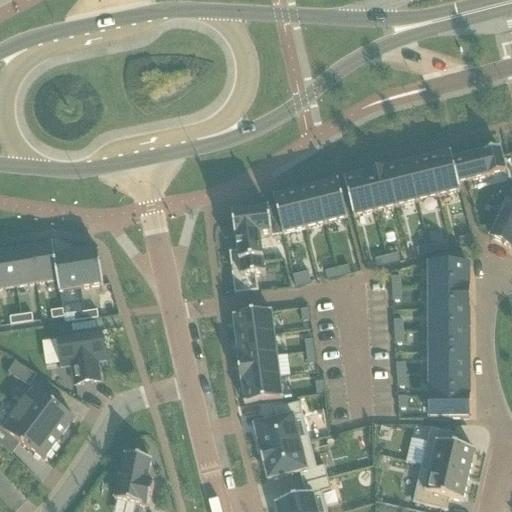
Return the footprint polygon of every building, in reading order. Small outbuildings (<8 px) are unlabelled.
[(458,162),(452,163),(453,164),(458,185),(458,186),(463,185),(467,184),(488,178),(489,179),(505,175),(501,160),(501,159),(499,151),(483,155),(462,161),(458,162)] [(429,161),(438,199),(460,193),(451,156),(429,161)] [(417,204),(438,199),(429,161),(408,166),(417,204)] [(417,204),(408,166),(387,172),(396,209),(417,204)] [(366,177),(375,214),(396,209),(387,172),(366,177)] [(375,214),(366,177),(344,182),(353,220),(375,214)] [(316,189),(325,227),(347,221),(338,184),(316,189)] [(325,227),(316,189),(295,194),(304,232),(325,227)] [(275,209),(282,237),(304,232),(295,194),(273,200),(275,209)] [(491,240),(511,250),(511,247),(511,207),(508,205),(491,240)] [(282,237),(275,209),(267,212),(267,214),(250,216),(250,213),(238,215),(238,218),(232,219),(235,243),(236,243),(260,240),(282,237)] [(470,237),(458,240),(460,248),(472,245),(470,237)] [(265,277),(260,240),(236,243),(238,253),(229,255),(234,297),(258,294),(256,279),(265,277)] [(439,245),(427,248),(429,256),(441,253),(439,245)] [(53,247),(30,250),(36,287),(57,283),(58,283),(54,259),(55,259),(53,247)] [(418,258),(429,256),(427,248),(416,251),(418,258)] [(14,290),(35,287),(30,250),(8,254),(14,290)] [(82,291),(103,288),(97,252),(76,255),(82,291)] [(8,254),(0,255),(0,292),(14,290),(8,254)] [(55,259),(54,259),(58,283),(57,283),(59,295),(60,295),(62,307),(83,304),(81,291),(82,291),(76,255),(55,259)] [(398,255),(386,258),(388,266),(400,263),(398,255)] [(386,258),(374,261),(376,269),(388,266),(386,258)] [(348,267),(336,270),(338,278),(350,275),(348,267)] [(429,268),(429,291),(468,290),(468,268),(429,268)] [(336,270),(325,273),(327,281),(338,278),(336,270)] [(308,273),(300,275),(303,287),(311,285),(308,273)] [(300,275),(292,277),(295,289),(303,287),(300,275)] [(392,291),(400,291),(400,279),(391,279),(392,291)] [(468,290),(429,291),(430,312),(468,312),(469,312),(468,290)] [(401,303),(400,291),(392,291),(393,303),(401,303)] [(318,328),(344,326),(342,302),(317,303),(318,328)] [(63,311),(51,313),(52,321),(64,319),(63,311)] [(300,312),(302,324),(310,323),(308,311),(300,312)] [(98,320),(97,312),(85,314),(86,322),(98,320)] [(468,312),(430,312),(430,334),(468,334),(468,312)] [(86,322),(85,314),(73,316),(74,324),(86,322)] [(233,319),(236,342),(274,337),(271,314),(233,319)] [(32,316),(20,318),(21,326),(33,324),(32,316)] [(9,327),(21,326),(20,318),(8,319),(9,327)] [(394,322),(395,334),(403,334),(402,322),(394,322)] [(58,342),(42,344),(45,368),(61,366),(62,369),(72,367),(75,388),(99,384),(97,370),(96,370),(95,364),(96,364),(104,363),(100,332),(57,339),(58,342)] [(403,346),(403,334),(395,334),(395,346),(403,346)] [(430,356),(468,355),(468,334),(430,334),(430,356)] [(236,342),(239,363),(277,358),(274,337),(236,342)] [(312,342),(304,343),(306,355),(314,354),(312,342)] [(314,354),(306,355),(307,366),(315,365),(314,354)] [(430,377),(469,377),(468,355),(430,356),(430,377)] [(280,380),(277,358),(239,363),(237,363),(240,385),(241,385),(280,380)] [(14,363),(6,375),(29,389),(36,377),(14,363)] [(396,365),(397,377),(405,377),(405,365),(396,365)] [(406,389),(405,377),(397,377),(398,390),(406,389)] [(469,377),(430,377),(430,399),(469,398),(469,377)] [(280,380),(241,385),(244,407),(283,402),(280,380)] [(323,384),(315,384),(316,396),(324,395),(323,384)] [(34,391),(18,412),(59,442),(75,421),(34,391)] [(469,398),(430,399),(430,421),(469,421),(469,398)] [(406,399),(398,399),(399,411),(407,411),(406,399)] [(277,423),(254,429),(261,455),(261,456),(309,444),(299,405),(274,411),(277,423)] [(44,463),(59,442),(18,412),(3,433),(44,463)] [(430,431),(421,468),(469,479),(475,453),(461,450),(464,438),(430,431)] [(261,455),(260,456),(260,458),(262,466),(263,468),(264,468),(268,483),(299,475),(302,487),(327,480),(325,469),(316,471),(309,444),(261,456),(261,455)] [(106,488),(87,509),(100,511),(112,511),(114,503),(138,508),(149,510),(154,486),(147,484),(151,463),(126,458),(117,491),(106,488)] [(421,468),(413,505),(442,511),(446,511),(449,501),(463,504),(469,479),(421,468)] [(306,499),(275,507),(276,511),(326,511),(322,495),(331,492),(327,480),(302,487),(306,499)]
